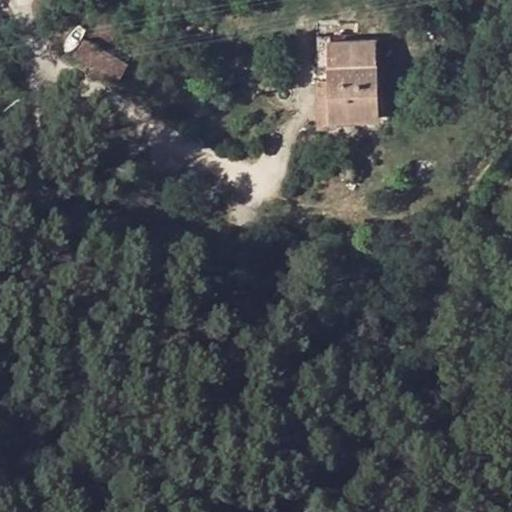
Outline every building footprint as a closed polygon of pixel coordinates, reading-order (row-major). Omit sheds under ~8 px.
[(330,38),(330,34),(318,35),(318,63),(329,62),(330,38)] [(329,62),(329,75),(331,116),(338,116),(379,114),(376,36),(330,38),(329,62)] [(77,55),(99,68),(108,51),(86,38),(77,55)] [(339,123),(338,116),(331,116),(329,75),(315,76),(317,124),(339,123)] [(266,221),(256,242),(289,257),(298,235),(266,221)]
